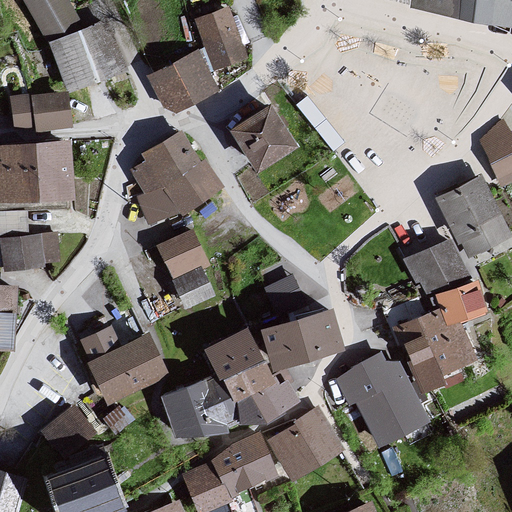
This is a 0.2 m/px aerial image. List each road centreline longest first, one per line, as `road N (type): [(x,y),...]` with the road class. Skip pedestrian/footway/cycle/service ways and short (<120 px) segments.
road 1 (residential): [(146,121),(97,251),(55,302),(0,400)]
road 2 (residential): [(146,121),(195,120),(242,101),(325,9)]
road 3 (residential): [(325,9),(365,4),(511,55)]
road 4 (residential): [(88,0),(146,121)]
